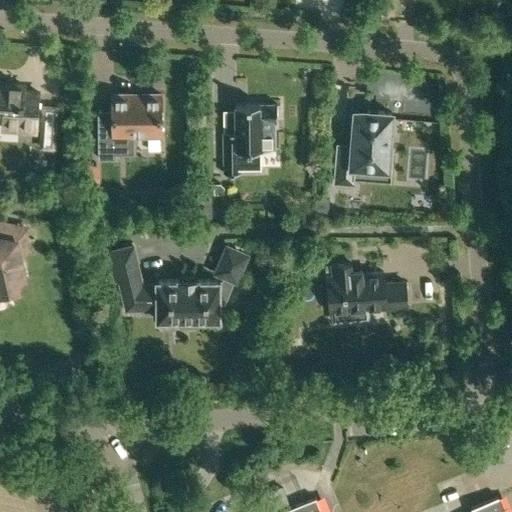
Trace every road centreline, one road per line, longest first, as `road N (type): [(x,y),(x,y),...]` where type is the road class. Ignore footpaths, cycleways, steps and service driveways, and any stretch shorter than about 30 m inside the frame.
road 1 (residential): [(0,23),(453,61),(464,75),(484,390)]
road 2 (unclassified): [(484,390),(111,428)]
